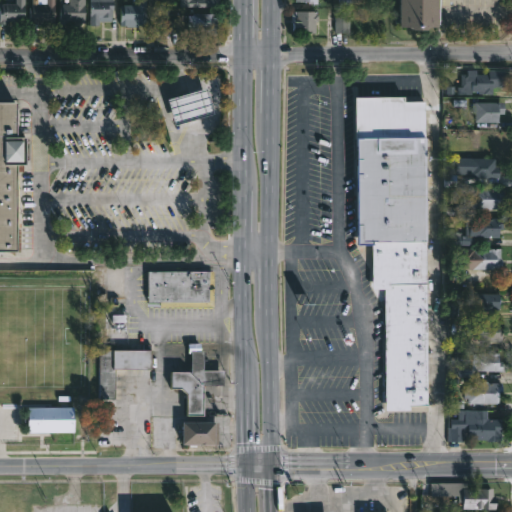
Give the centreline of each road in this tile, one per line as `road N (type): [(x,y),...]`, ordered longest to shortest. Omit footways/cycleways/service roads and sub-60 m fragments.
road 1 (secondary): [(277,511),(279,0)]
road 2 (secondary): [(246,0),(248,511)]
road 3 (tertiary): [(248,464),(0,466)]
road 4 (residential): [(247,59),(0,60)]
road 5 (tertiary): [(511,462),(275,463)]
road 6 (residential): [(511,55),(280,59)]
